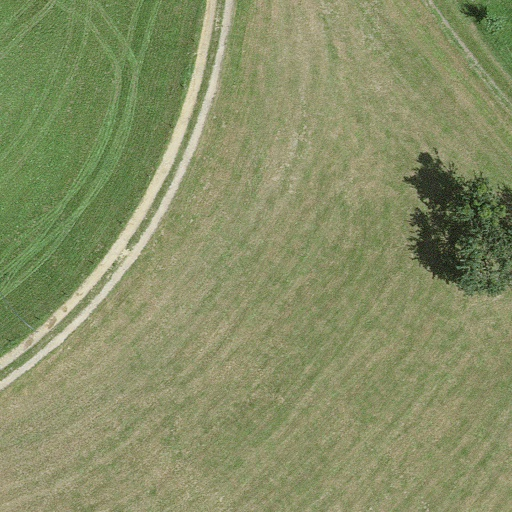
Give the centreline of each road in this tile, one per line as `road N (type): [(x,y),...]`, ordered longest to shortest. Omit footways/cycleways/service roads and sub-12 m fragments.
road 1 (track): [(215,0),(209,72),(159,202),(66,323),(0,375)]
road 2 (track): [(434,0),(511,92)]
